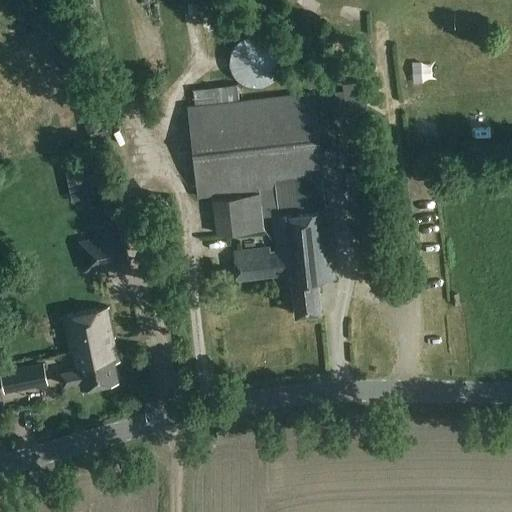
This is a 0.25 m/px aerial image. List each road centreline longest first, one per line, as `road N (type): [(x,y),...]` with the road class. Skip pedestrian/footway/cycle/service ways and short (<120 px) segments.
road 1 (tertiary): [(0,467),(248,403),(379,391),(511,394)]
road 2 (track): [(88,0),(173,417),(176,511)]
road 3 (track): [(402,391),(412,260),(379,17)]
